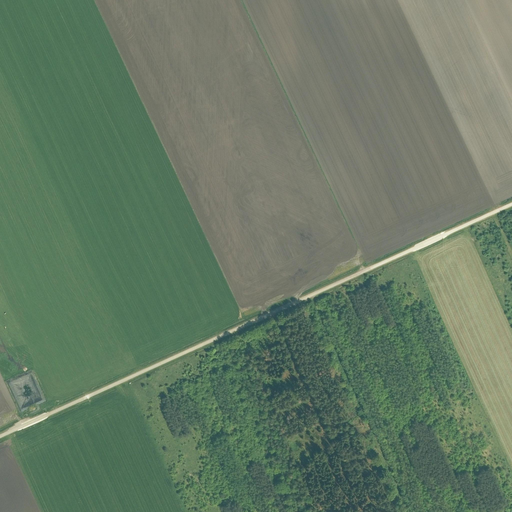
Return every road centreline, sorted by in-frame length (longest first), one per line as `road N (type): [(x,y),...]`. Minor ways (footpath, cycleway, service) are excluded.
road 1 (unclassified): [(0,436),(511,203)]
road 2 (track): [(311,294),(408,511)]
